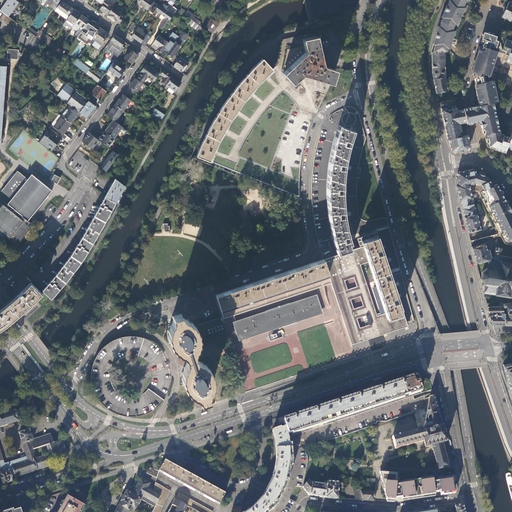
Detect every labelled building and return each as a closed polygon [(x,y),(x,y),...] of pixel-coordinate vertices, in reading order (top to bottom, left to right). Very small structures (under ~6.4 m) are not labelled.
[(15,0),(6,0),(0,9),(0,10),(4,13),(8,17),(19,2),(15,0)] [(100,9),(107,14),(113,6),(114,5),(117,0),(103,0),(102,3),(103,4),(100,9)] [(148,8),(153,1),(152,0),(139,0),(138,2),(147,9),(148,8)] [(169,3),(165,0),(161,6),(153,1),(148,8),(151,10),(151,11),(155,13),(157,10),(161,14),(169,3)] [(216,10),(226,0),(209,0),(207,3),(209,5),(213,0),(216,0),(217,1),(216,3),(216,4),(213,8),(216,10)] [(451,0),(448,7),(447,7),(446,7),(445,8),(445,9),(445,10),(446,11),(441,21),(438,34),(437,34),(436,34),(435,35),(435,36),(436,37),(437,37),(433,51),(444,51),(447,51),(449,43),(451,44),(452,41),(450,41),(451,37),(452,38),(455,30),(453,30),(454,26),(455,23),(457,24),(460,17),(458,17),(460,13),(461,14),(465,7),(463,7),(466,0),(468,1),(468,0),(451,0)] [(74,9),(62,1),(57,8),(69,16),(74,9)] [(502,16),(511,21),(511,2),(509,1),(502,16)] [(165,18),(159,26),(163,29),(172,16),(173,14),(172,13),(169,11),(173,6),(172,5),(169,3),(161,14),(167,17),(166,19),(165,18)] [(113,6),(107,14),(116,21),(119,23),(124,16),(121,14),(123,12),(114,5),(113,6)] [(55,10),(55,11),(67,20),(69,16),(57,8),(55,10)] [(66,21),(63,25),(66,27),(67,26),(71,29),(72,28),(81,15),(74,9),(69,16),(67,20),(66,21)] [(188,10),(184,15),(191,20),(197,24),(200,19),(188,10)] [(15,21),(8,17),(4,13),(0,17),(0,20),(11,28),(15,22),(15,21)] [(77,38),(80,34),(85,26),(89,20),(81,15),(72,28),(76,31),(74,35),(77,38)] [(205,27),(212,32),(218,23),(219,23),(211,18),(205,27)] [(100,28),(89,20),(85,26),(80,34),(77,38),(87,45),(89,43),(100,28)] [(35,32),(28,26),(26,29),(33,34),(35,32)] [(138,27),(132,36),(141,42),(147,34),(146,34),(143,31),(142,31),(141,30),(138,27)] [(109,34),(100,28),(89,43),(98,49),(109,34)] [(40,30),(38,34),(36,37),(44,42),(48,45),(50,42),(51,41),(53,39),(40,30)] [(147,34),(141,42),(146,45),(151,37),(150,36),(152,32),(150,31),(147,34)] [(158,35),(153,43),(167,53),(179,36),(173,31),(169,36),(171,38),(168,42),(158,35)] [(183,31),(179,36),(167,53),(172,57),(181,45),(182,42),(188,34),(183,31)] [(476,81),(477,81),(478,85),(476,85),(478,91),(491,89),(494,88),(492,81),(489,81),(487,73),(489,73),(496,51),(490,49),(491,46),(494,47),(495,43),(493,33),(490,34),(490,32),(484,33),(484,36),(480,49),(483,51),(482,54),(481,53),(478,60),(480,61),(478,67),(476,67),(475,70),(476,77),(475,78),(475,79),(475,80),(476,81)] [(315,34),(300,37),(303,51),(280,74),(289,85),(300,76),(332,85),(336,71),(323,66),(315,34)] [(125,42),(115,35),(103,51),(109,56),(112,53),(117,57),(124,48),(122,46),(125,42)] [(511,40),(506,38),(502,49),(506,50),(504,53),(508,54),(506,60),(511,61),(511,63),(511,64),(511,63),(511,40)] [(58,47),(50,42),(48,45),(55,51),(58,47)] [(7,59),(18,60),(19,55),(20,55),(21,55),(22,55),(21,53),(19,53),(19,50),(7,50),(7,59)] [(132,64),(138,56),(131,51),(128,55),(127,54),(124,58),(132,64)] [(444,51),(433,51),(432,51),(432,59),(432,73),(445,72),(444,51)] [(180,57),(174,65),(181,71),(182,69),(183,70),(186,66),(188,63),(180,57)] [(273,72),(269,65),(262,58),(255,64),(249,71),(241,79),(233,90),(226,100),(219,110),(212,121),(207,132),(201,144),(196,156),(211,162),(216,151),(218,145),(221,140),(224,135),(227,129),(230,123),(233,119),(236,115),(239,111),(243,105),(246,100),(250,96),(253,93),(256,88),(260,83),(265,79),(269,76),(273,72)] [(77,59),(73,64),(86,74),(89,71),(90,69),(77,59)] [(120,63),(115,60),(108,70),(119,78),(124,71),(118,66),(120,63)] [(149,88),(159,73),(157,72),(151,67),(146,64),(140,72),(141,73),(136,79),(143,84),(146,86),(149,88)] [(173,76),(164,70),(160,74),(161,74),(165,77),(163,79),(162,82),(166,85),(173,76)] [(89,71),(86,74),(88,75),(98,83),(100,81),(100,80),(89,71)] [(176,79),(173,76),(166,85),(169,87),(174,91),(175,91),(175,92),(179,85),(181,83),(176,80),(176,79)] [(448,90),(445,77),(433,79),(434,84),(436,93),(448,90)] [(135,78),(129,86),(135,90),(136,92),(142,85),(143,84),(136,79),(135,78)] [(70,100),(76,92),(66,84),(60,92),(70,100)] [(100,100),(106,92),(98,85),(91,94),(93,95),(89,101),(95,106),(99,100),(100,100)] [(129,86),(123,94),(129,99),(135,90),(129,86)] [(89,101),(76,92),(70,100),(67,103),(70,105),(81,114),(86,118),(95,106),(89,101)] [(123,94),(115,105),(123,111),(131,100),(129,99),(123,94)] [(455,100),(440,103),(443,118),(445,118),(446,124),(444,125),(447,140),(449,139),(462,136),(459,120),(461,120),(462,119),(463,118),(461,109),(458,108),(457,108),(455,100)] [(147,112),(149,108),(142,103),(139,101),(137,105),(147,112)] [(511,130),(510,137),(503,135),(500,133),(493,102),(478,106),(478,107),(477,107),(477,108),(476,109),(477,115),(479,115),(483,115),(484,120),(480,120),(481,128),(483,127),(487,147),(502,151),(503,149),(506,150),(507,147),(511,148),(511,130)] [(70,105),(61,116),(62,117),(71,124),(73,125),(81,114),(70,105)] [(123,111),(115,105),(107,115),(113,120),(115,121),(123,111)] [(154,108),(149,114),(154,117),(158,111),(154,108)] [(158,111),(154,117),(160,121),(164,114),(158,111)] [(62,117),(52,131),(62,139),(65,140),(68,143),(70,139),(64,134),(71,124),(62,117)] [(105,131),(115,139),(121,132),(124,128),(115,121),(113,120),(105,131)] [(353,131),(338,126),(334,134),(334,135),(332,142),(330,151),(328,161),(326,180),(326,193),(327,208),(328,218),(330,229),(332,239),(335,247),(338,254),(352,249),(349,244),(348,242),(347,240),(346,235),(343,218),(343,202),(342,185),(344,167),(347,148),(350,140),(353,131)] [(50,129),(40,143),(52,152),(62,139),(52,131),(50,129)] [(98,140),(108,148),(115,139),(105,131),(98,140)] [(92,149),(98,140),(90,134),(89,133),(82,142),(85,144),(84,146),(87,147),(88,146),(92,149)] [(462,136),(449,139),(451,147),(453,147),(453,150),(455,151),(458,150),(459,152),(468,150),(470,147),(469,143),(470,143),(468,135),(462,136)] [(86,157),(87,155),(88,154),(79,146),(77,150),(86,157)] [(119,154),(113,150),(100,167),(106,172),(119,154)] [(511,213),(511,212),(511,211),(508,204),(508,205),(497,184),(494,186),(491,180),(490,181),(488,177),(484,176),(484,175),(481,174),(481,175),(479,174),(476,173),(475,170),(472,169),(458,173),(457,174),(458,177),(456,178),(458,186),(457,186),(462,208),(464,217),(476,214),(471,193),(472,189),(476,191),(498,234),(503,243),(511,246),(511,243),(511,213)] [(10,237),(16,242),(30,223),(28,221),(52,191),(31,174),(28,179),(17,171),(1,191),(12,199),(8,205),(3,201),(0,204),(0,236),(0,237),(5,242),(9,238),(10,237)] [(57,184),(60,178),(54,175),(51,181),(57,184)] [(118,200),(125,187),(116,179),(113,184),(112,183),(110,186),(111,187),(105,197),(116,203),(118,200)] [(112,210),(116,203),(105,197),(83,236),(72,253),(59,271),(56,275),(66,283),(82,261),(94,243),(112,210)] [(476,214),(464,217),(466,225),(468,233),(481,229),(477,213),(476,214)] [(378,224),(362,229),(364,239),(369,253),(370,258),(375,274),(377,278),(386,308),(392,329),(398,327),(404,326),(408,324),(400,298),(399,296),(399,294),(396,284),(393,273),(392,271),(391,270),(389,260),(385,249),(385,247),(378,224)] [(352,249),(338,254),(323,259),(329,276),(331,282),(331,283),(341,314),(351,342),(385,332),(392,329),(386,308),(377,310),(361,261),(370,258),(369,253),(364,239),(349,244),(352,249)] [(500,260),(500,256),(501,248),(496,247),(494,257),(490,256),(489,249),(487,250),(485,244),(472,247),(473,253),(476,263),(488,260),(494,260),(494,259),(500,260)] [(511,263),(509,263),(509,257),(500,256),(500,260),(494,259),(494,260),(488,260),(488,268),(482,272),(481,278),(484,282),(482,282),(482,283),(484,292),(511,296),(511,263)] [(224,292),(216,294),(221,311),(234,307),(236,306),(246,303),(255,300),(259,299),(261,298),(266,297),(271,295),(275,294),(279,292),(281,292),(285,290),(291,289),(293,288),(301,285),(310,282),(314,281),(319,279),(329,276),(323,259),(316,262),(294,269),(266,278),(246,285),(224,292)] [(51,299),(66,283),(56,275),(42,291),(51,299)] [(319,279),(320,285),(331,282),(329,276),(319,279)] [(314,281),(310,282),(311,288),(316,286),(320,285),(319,279),(314,281)] [(11,299),(21,313),(31,304),(42,293),(30,282),(19,292),(11,299)] [(331,283),(331,282),(320,285),(311,288),(303,291),(295,293),(287,296),(281,298),(277,299),(273,301),(268,302),(263,304),(257,306),(248,309),(236,313),(223,317),(221,318),(221,319),(222,319),(320,286),(331,283)] [(301,285),(303,291),(307,289),(311,288),(310,282),(301,285)] [(301,285),(293,288),(295,293),(298,292),(303,291),(301,285)] [(314,298),(290,305),(297,324),(315,319),(320,317),(314,298)] [(0,329),(2,328),(13,319),(19,315),(21,313),(11,299),(9,301),(3,305),(0,307),(0,329)] [(255,300),(246,303),(248,309),(254,307),(257,306),(255,300)] [(503,304),(504,306),(504,307),(505,307),(505,314),(506,314),(508,313),(511,313),(511,312),(511,302),(506,303),(503,304)] [(248,309),(246,303),(236,306),(234,307),(236,313),(238,312),(248,309)] [(264,314),(267,324),(276,321),(279,330),(290,327),(297,324),(290,305),(264,314)] [(505,324),(504,314),(504,313),(503,313),(503,306),(492,307),(488,307),(488,309),(489,313),(497,313),(497,316),(492,317),(491,315),(490,315),(492,324),(502,324),(505,324)] [(226,316),(236,313),(234,307),(221,311),(223,317),(226,316)] [(263,325),(267,334),(268,334),(270,333),(267,324),(264,314),(262,314),(260,315),(263,325)] [(263,325),(260,315),(255,317),(249,318),(253,328),(263,325)] [(176,351),(180,353),(177,357),(177,360),(186,358),(196,355),(194,350),(197,347),(198,345),(198,343),(199,341),(199,339),(199,335),(198,332),(197,329),(196,326),(194,324),(191,321),(187,319),(186,318),(182,318),(182,317),(179,318),(177,318),(174,319),(174,320),(173,321),(170,324),(169,326),(168,330),(167,334),(168,337),(169,341),(171,345),(172,347),(176,351)] [(199,341),(198,343),(226,334),(221,319),(221,318),(196,326),(197,329),(198,332),(199,335),(199,339),(199,341)] [(253,328),(249,318),(245,320),(240,321),(243,331),(253,328)] [(243,331),(240,321),(232,324),(238,343),(242,342),(246,341),(243,331)] [(276,321),(267,324),(270,333),(275,331),(279,330),(276,321)] [(267,334),(263,325),(253,328),(256,338),(261,336),(267,334)] [(253,328),(243,331),(246,341),(251,339),(256,338),(253,328)] [(281,334),(272,337),(271,335),(270,333),(268,334),(267,334),(267,337),(268,338),(270,344),(282,339),(281,334)] [(99,353),(97,356),(95,359),(94,362),(93,365),(92,369),(91,372),(91,375),(91,379),(92,382),(92,385),(93,389),(95,392),(96,395),(98,398),(100,400),(102,403),(104,405),(107,407),(109,409),(112,411),(115,413),(118,414),(121,415),(123,415),(127,416),(130,416),(134,416),(137,416),(140,415),(144,414),(147,413),(150,412),(153,410),(155,408),(158,406),(160,404),(162,402),(164,400),(164,399),(166,396),(168,393),(169,390),(170,387),(171,384),(171,381),(172,377),(172,374),(171,370),(171,367),(169,363),(169,361),(167,358),(166,356),(165,355),(164,352),(161,349),(159,347),(157,345),(154,343),(151,341),(149,340),(146,338),(144,338),(142,337),(139,337),(136,336),(133,336),(130,336),(127,336),(126,336),(123,337),(120,337),(117,338),(114,340),(111,342),(107,344),(104,347),(101,349),(101,350),(99,353)] [(177,360),(179,365),(184,366),(182,370),(181,374),(181,379),(183,384),(184,386),(186,390),(188,391),(192,394),(196,396),(199,396),(201,396),(203,396),(206,394),(208,392),(210,390),(211,387),(212,385),(213,381),(213,378),(213,376),(211,372),(210,369),(207,366),(204,363),(204,362),(202,361),(197,360),(196,355),(186,358),(177,360)] [(507,383),(511,403),(511,364),(503,367),(507,383)] [(288,437),(421,393),(420,389),(418,380),(417,381),(416,376),(399,382),(382,387),(382,388),(356,396),(339,401),(339,402),(313,410),(296,416),(283,420),(285,427),(288,437)] [(427,408),(422,431),(442,427),(434,396),(429,397),(427,408)] [(0,427),(19,421),(16,410),(0,415),(0,427)] [(288,437),(285,427),(281,429),(280,428),(273,430),(275,437),(276,449),(277,459),(273,476),(264,495),(252,509),(247,511),(269,511),(275,506),(287,484),(291,460),(291,444),(288,437)] [(443,443),(446,442),(442,427),(422,431),(419,433),(418,431),(392,437),(395,449),(423,441),(425,448),(432,446),(438,470),(449,467),(447,460),(448,460),(448,459),(447,459),(446,454),(446,453),(445,453),(444,447),(444,446),(443,443)] [(11,473),(14,472),(16,477),(52,465),(50,460),(67,454),(63,440),(54,443),(51,433),(37,438),(37,439),(33,440),(30,429),(19,433),(27,457),(5,464),(3,459),(0,459),(0,473),(10,470),(11,473)] [(165,460),(159,471),(219,504),(225,494),(165,460)] [(157,477),(159,471),(150,466),(146,473),(157,477)] [(0,473),(3,484),(13,481),(11,473),(10,470),(0,473)] [(397,474),(379,472),(386,499),(388,500),(393,500),(395,500),(395,498),(399,498),(402,497),(402,499),(435,494),(435,492),(437,492),(440,492),(441,495),(455,493),(453,477),(438,479),(439,481),(433,482),(432,478),(399,483),(400,484),(396,485),(397,474)] [(149,483),(141,478),(134,491),(132,490),(130,493),(127,491),(114,511),(130,511),(133,508),(135,509),(140,499),(155,507),(160,496),(152,491),(147,488),(149,483)] [(309,480),(303,487),(306,491),(307,493),(310,495),(318,496),(327,497),(328,483),(326,483),(325,484),(311,482),(309,480)] [(328,483),(327,497),(338,498),(339,482),(328,481),(328,483)] [(159,511),(170,491),(155,482),(152,491),(160,496),(155,507),(152,511),(159,511)] [(353,488),(355,499),(363,500),(361,491),(361,488),(353,488)] [(361,491),(363,500),(368,500),(374,501),(375,492),(361,491)] [(187,505),(199,511),(212,511),(213,511),(179,493),(175,499),(187,505)] [(43,511),(82,511),(85,509),(61,495),(51,499),(43,511)] [(183,511),(187,505),(175,499),(174,498),(166,511),(183,511)]
